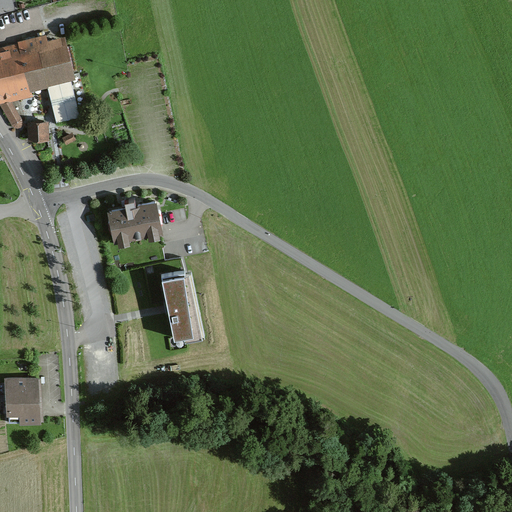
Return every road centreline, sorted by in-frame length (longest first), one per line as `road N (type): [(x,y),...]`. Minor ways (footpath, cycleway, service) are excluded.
road 1 (unclassified): [(511,432),(482,371),(237,212),(155,180),(112,182),(37,206)]
road 2 (tertiary): [(37,206),(66,314),(76,511)]
